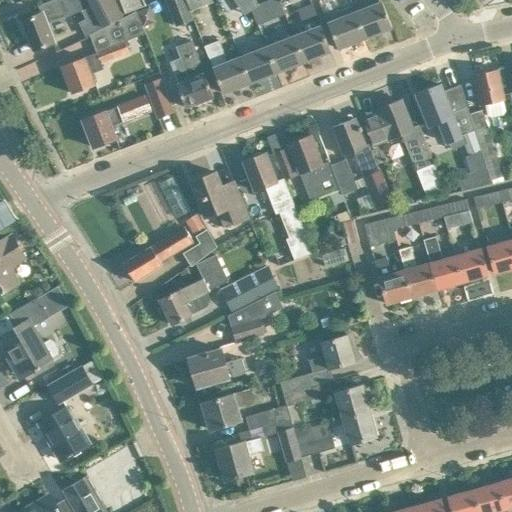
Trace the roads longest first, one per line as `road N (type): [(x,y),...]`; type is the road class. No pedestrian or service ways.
road 1 (residential): [(33,203),(457,37)]
road 2 (tertiary): [(192,511),(104,312),(33,203)]
road 3 (residential): [(424,459),(403,342),(511,305)]
road 4 (residential): [(246,511),(424,459)]
